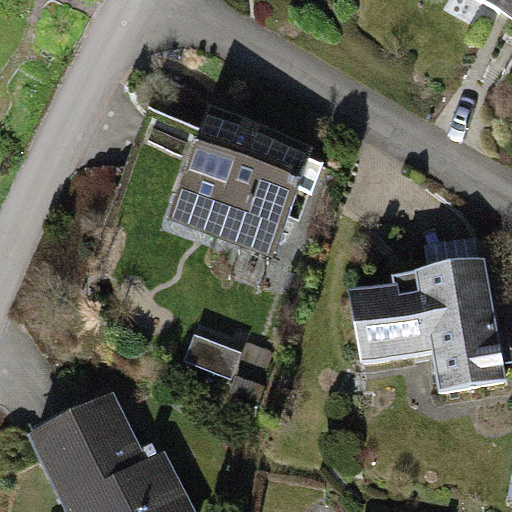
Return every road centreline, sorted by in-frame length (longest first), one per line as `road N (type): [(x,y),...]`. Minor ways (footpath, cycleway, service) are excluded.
road 1 (residential): [(168,0),(511,199)]
road 2 (residential): [(0,279),(131,0)]
